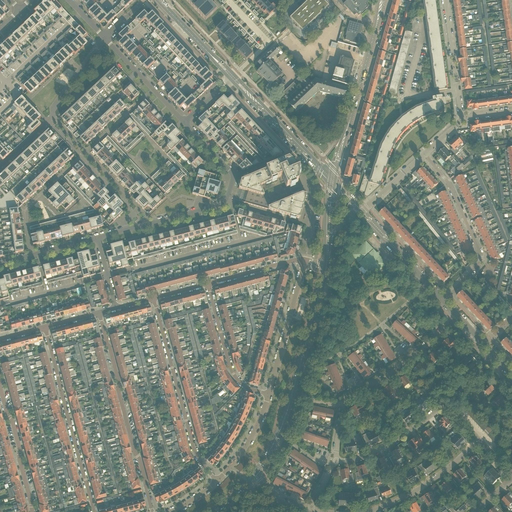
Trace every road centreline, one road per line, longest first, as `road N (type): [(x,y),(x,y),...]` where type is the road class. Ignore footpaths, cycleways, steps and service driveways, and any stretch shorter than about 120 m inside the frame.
road 1 (residential): [(98,238),(227,204),(234,177),(183,123)]
road 2 (secondary): [(253,475),(287,413),(325,268)]
road 3 (residential): [(152,511),(98,312)]
road 4 (residential): [(335,461),(343,402),(456,314)]
road 5 (residential): [(153,297),(193,446),(216,481)]
road 6 (residential): [(44,326),(93,511)]
road 7 (secondary): [(331,181),(381,0)]
road 8 (residential): [(443,300),(481,256),(448,183),(424,154)]
road 9 (residential): [(305,261),(267,394)]
road 10 (residential): [(365,511),(431,480),(478,440)]
road 11 (residential): [(267,394),(233,373),(207,283)]
road 12 (residential): [(32,511),(0,386)]
road 13 (residential): [(335,461),(366,456),(444,404)]
road 14 (tertiary): [(443,300),(361,212)]
road 15 (residential): [(462,119),(445,0)]
